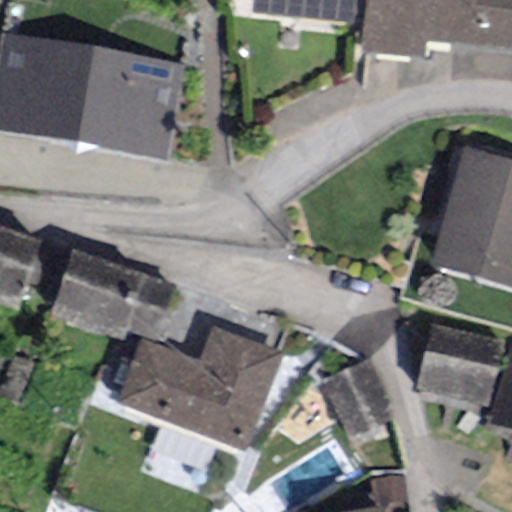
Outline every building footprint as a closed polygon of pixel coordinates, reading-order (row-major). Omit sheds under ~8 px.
[(363,0),(249,0),(248,12),(361,23),(363,0)] [(511,0),(363,0),(361,23),(358,55),(422,61),(424,41),(511,49),(511,0)] [(182,63),(0,34),(0,134),(166,161),(182,63)] [(511,161),(462,148),(431,267),(511,287),(511,161)] [(0,228),(0,305),(16,311),(42,244),(0,228)] [(172,286),(72,248),(47,315),(123,343),(127,332),(152,341),(172,286)] [(503,343),(430,324),(413,391),(486,409),(503,343)] [(281,355),(211,328),(197,365),(139,343),(115,405),(243,454),(281,355)] [(511,346),(491,425),(511,430),(511,346)] [(370,359),(323,379),(347,436),(394,416),(370,359)] [(213,511),(222,488),(77,434),(52,500),(85,511),(213,511)]
